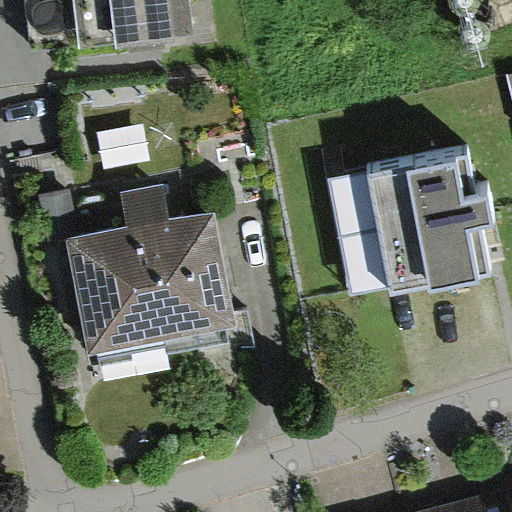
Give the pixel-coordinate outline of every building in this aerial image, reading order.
[(193,37),(188,0),(24,0),(30,47),(79,41),(81,52),(147,43),(193,37)] [(145,124),(104,132),(111,165),(152,157),(145,124)] [(358,290),(497,262),(488,219),(486,208),(498,205),(493,178),(463,184),(456,145),(333,169),(358,290)] [(237,320),(216,208),(171,217),(165,187),(124,195),(130,224),(78,234),(71,196),(38,203),(47,247),(71,243),(91,348),(237,320)] [(511,511),(511,481),(491,487),(429,504),(399,511),(511,511)]
